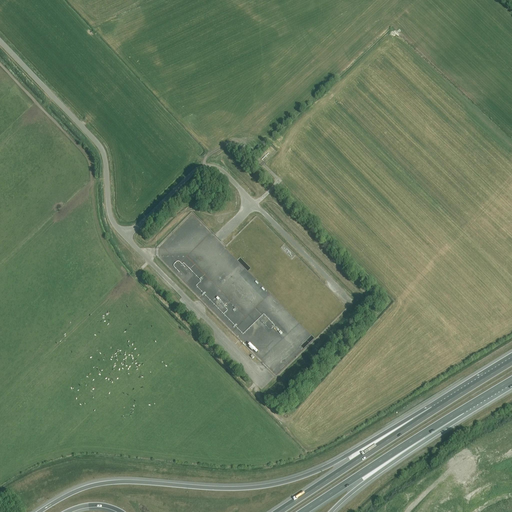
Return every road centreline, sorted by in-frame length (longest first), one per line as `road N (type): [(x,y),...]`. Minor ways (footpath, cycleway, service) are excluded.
road 1 (motorway): [(435,409),(290,481),(236,488),(108,483),(41,511)]
road 2 (motorway): [(302,511),(462,409)]
road 3 (motorway): [(435,409),(278,511)]
road 4 (motorway): [(333,511),(462,409)]
